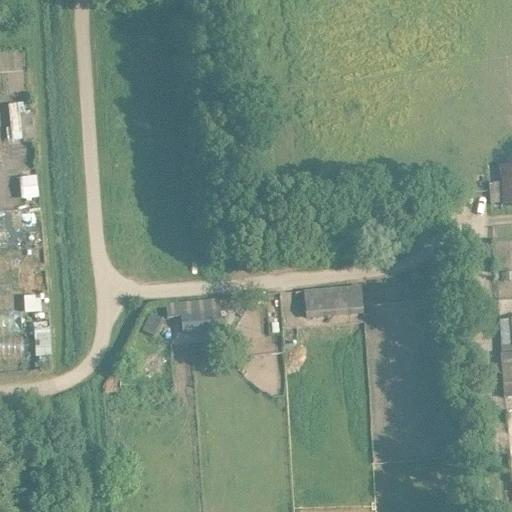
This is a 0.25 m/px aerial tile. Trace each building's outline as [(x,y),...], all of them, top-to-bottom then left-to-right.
[(511,166),(500,167),(503,206),(511,205),(511,166)] [(487,174),(491,205),(501,204),(497,173),(487,174)] [(327,301),(305,303),(306,316),(362,311),(361,298),(351,299),(350,289),(326,291),(327,301)] [(182,318),(183,330),(220,326),(219,314),(182,318)] [(511,321),(500,322),(502,355),(511,354),(511,321)] [(511,354),(502,355),(505,399),(511,398),(511,354)]
